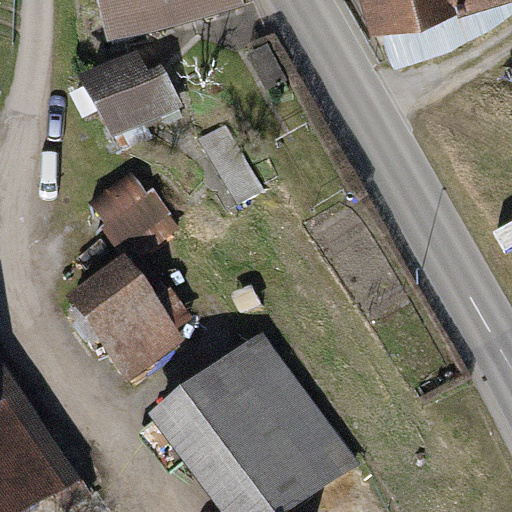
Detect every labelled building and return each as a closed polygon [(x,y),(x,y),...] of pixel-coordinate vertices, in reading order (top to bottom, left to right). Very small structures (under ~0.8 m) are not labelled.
[(102,0),(120,59),(258,20),(252,0),(102,0)] [(374,0),(383,31),(501,0),(374,0)] [(259,66),(276,99),(296,88),(278,55),(259,66)] [(107,122),(124,154),(196,114),(173,73),(160,80),(148,58),(89,90),(93,97),(79,104),(93,130),(107,122)] [(206,149),(246,214),(271,198),(230,134),(206,149)] [(104,352),(130,389),(193,346),(163,303),(171,298),(151,268),(180,249),(138,187),(98,214),(113,236),(108,239),(129,269),(74,307),(75,309),(79,315),(66,324),(91,361),(104,352)] [(161,425),(226,511),(309,511),(360,474),(265,347),(161,425)] [(0,511),(54,511),(92,486),(0,355),(0,511)]
